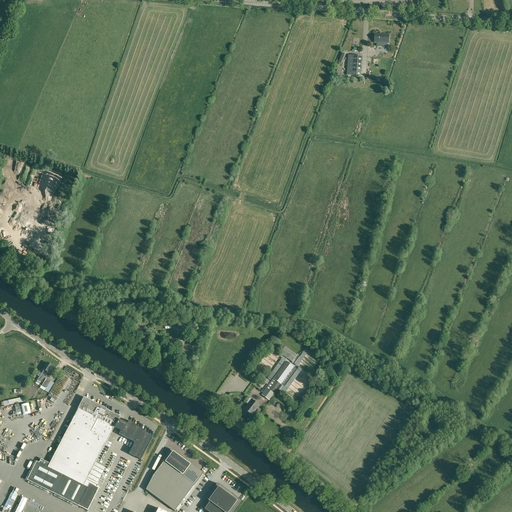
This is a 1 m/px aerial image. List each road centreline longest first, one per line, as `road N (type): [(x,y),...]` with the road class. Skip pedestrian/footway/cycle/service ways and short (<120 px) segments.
road 1 (secondary): [(292,511),(173,422),(15,322)]
road 2 (tertiary): [(511,23),(219,0)]
road 3 (unclassified): [(155,368),(0,271)]
road 4 (unclassified): [(344,511),(211,406)]
